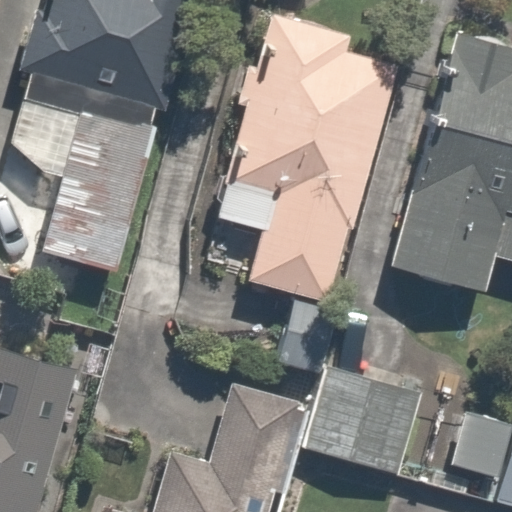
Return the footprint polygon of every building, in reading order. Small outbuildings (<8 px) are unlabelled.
[(0,61),(17,66),(2,129),(31,167),(48,170),(30,245),(114,265),(176,0),(14,0),(0,61)] [(320,293),(387,54),(337,40),(343,18),(277,0),(255,0),(196,211),(247,225),(234,270),(320,293)] [(511,50),(429,31),(377,261),(479,284),(487,250),(511,255),(511,50)] [(327,304),(286,294),(270,359),(311,369),(327,304)] [(0,511),(29,511),(68,355),(0,338),(0,511)] [(386,469),(412,384),(323,357),(298,442),(386,469)] [(254,511),(292,390),(221,368),(196,450),(162,439),(142,504),(102,492),(96,511),(254,511)] [(494,465),(487,499),(511,504),(511,400),(509,399),(506,414),(494,465)] [(494,465),(506,414),(446,400),(434,452),(494,465)]
